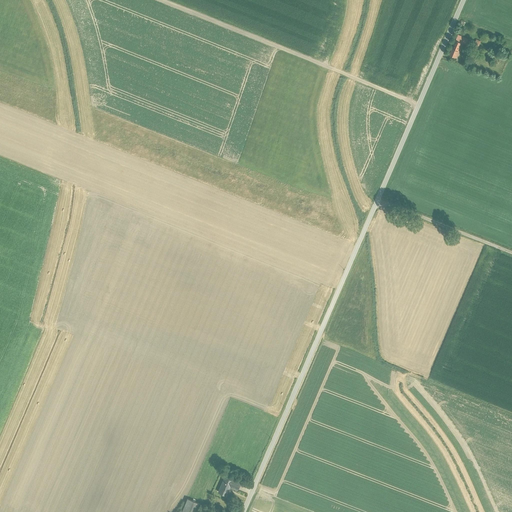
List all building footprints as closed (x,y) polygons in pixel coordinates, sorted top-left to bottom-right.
[(456,40),(463,44),(466,45),(468,39),(458,34),(457,37),(456,40)] [(468,39),(466,45),(473,47),(475,42),(468,39)] [(463,44),(456,40),(450,55),(457,58),(463,44)] [(225,475),(218,492),(227,496),(230,486),(237,489),(240,482),(225,475)] [(187,498),(181,511),(196,511),(200,503),(195,501),(196,500),(193,498),(193,500),(187,498)]
